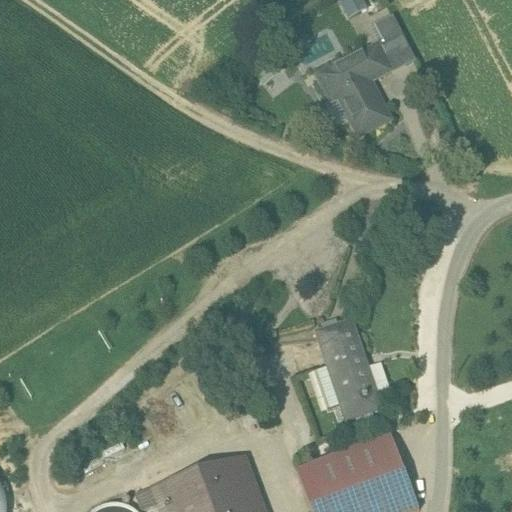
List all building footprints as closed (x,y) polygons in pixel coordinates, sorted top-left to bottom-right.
[(359,0),(337,0),(335,1),(344,20),(365,10),(359,0)] [(392,20),(375,29),(384,47),(401,38),(392,20)] [(384,47),(378,50),(391,75),(393,77),(415,66),(401,38),(384,47)] [(378,50),(340,70),(343,75),(321,87),(331,106),(339,102),(359,141),(390,125),(370,86),(391,75),(378,50)] [(318,82),(321,87),(343,75),(340,70),(318,82)] [(383,413),(352,323),(315,336),(346,426),(383,413)] [(418,511),(390,438),(296,474),(310,511),(418,511)] [(265,511),(245,459),(150,491),(157,511),(265,511)]
